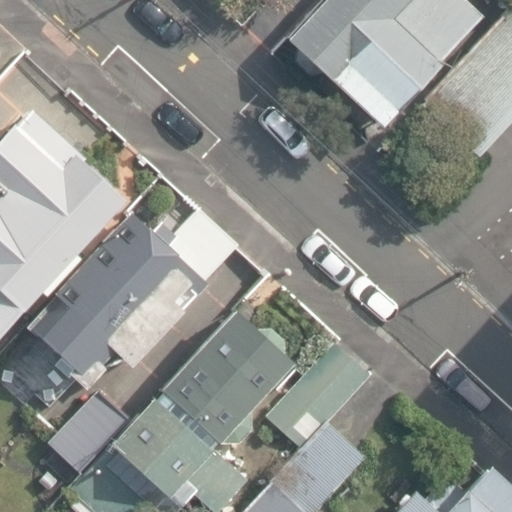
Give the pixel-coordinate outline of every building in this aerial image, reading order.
[(371,130),(475,16),(457,0),(317,0),(280,42),(371,130)] [(475,157),(511,117),(511,1),(416,104),(475,157)] [(133,384),(242,266),(233,257),(246,243),(143,148),(130,162),(46,85),(0,134),(0,354),(26,327),(92,388),(113,365),(133,384)] [(275,283),(122,438),(172,487),(324,332),(275,283)] [(136,411),(108,384),(57,436),(85,464),(136,411)] [(254,511),(511,511),(511,457),(468,420),(388,511),(326,511),(321,507),(377,441),(341,410),(254,511)] [(114,466),(80,506),(87,511),(143,511),(154,500),(114,466)]
